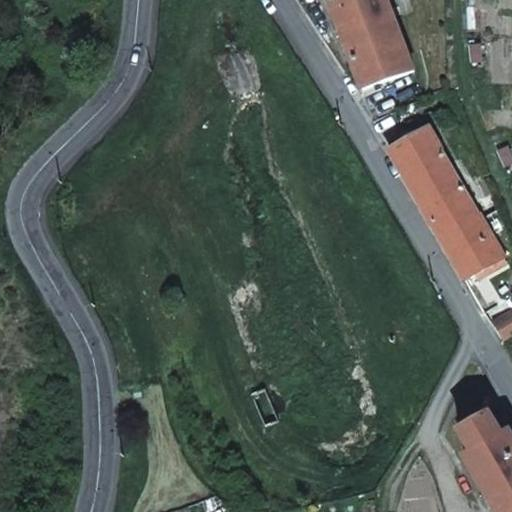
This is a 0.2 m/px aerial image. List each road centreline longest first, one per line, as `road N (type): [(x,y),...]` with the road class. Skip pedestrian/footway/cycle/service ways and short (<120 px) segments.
road 1 (residential): [(95,511),(90,362),(19,240),(25,184),(117,76),(136,0)]
road 2 (residential): [(511,387),(273,0)]
